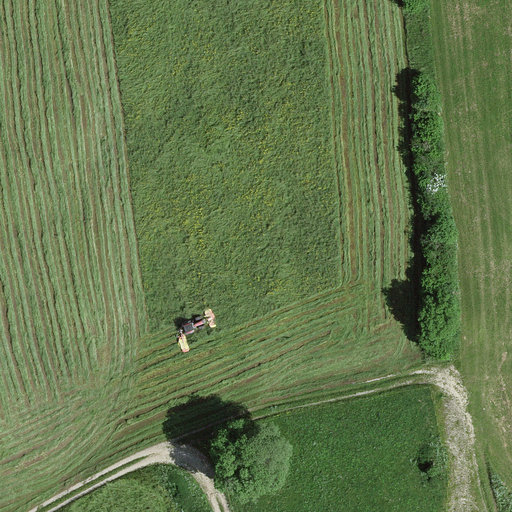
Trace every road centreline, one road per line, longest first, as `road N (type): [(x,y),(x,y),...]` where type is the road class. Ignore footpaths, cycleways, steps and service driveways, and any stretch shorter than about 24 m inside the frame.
road 1 (track): [(184,454),(215,427),(456,357),(482,321)]
road 2 (track): [(43,511),(141,459),(184,454),(205,465),(224,511)]
